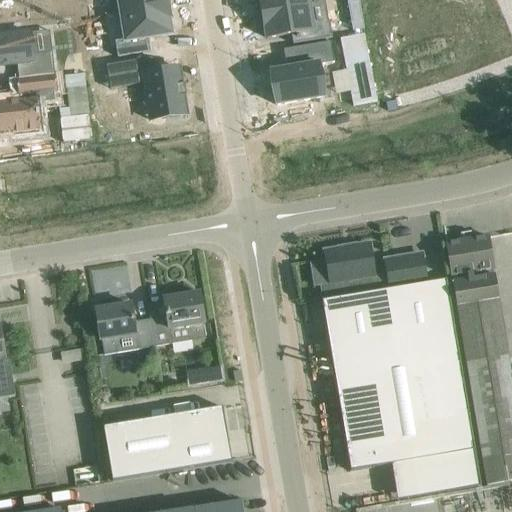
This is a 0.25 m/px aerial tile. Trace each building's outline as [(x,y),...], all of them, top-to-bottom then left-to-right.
[(118,0),(120,13),(168,5),(166,0),(118,0)] [(260,0),(260,2),(259,2),(261,16),(309,8),(307,0),(260,0)] [(125,41),(115,42),(118,58),(150,53),(148,39),(171,35),(168,20),(170,20),(168,5),(120,13),(125,41)] [(309,8),(261,16),(264,29),(265,29),(267,39),(291,35),(293,45),(332,38),(329,22),(312,25),(309,8)] [(29,34),(0,36),(0,67),(17,65),(18,79),(53,75),(51,53),(32,55),(29,34)] [(287,70),(271,72),(276,106),(324,98),(318,66),(334,63),(331,43),(283,50),(287,70)] [(152,58),(105,66),(109,90),(144,84),(150,121),(186,116),(178,68),(155,72),(152,58)] [(22,102),(0,104),(0,133),(12,132),(12,134),(40,131),(37,103),(53,101),(52,92),(56,91),(54,76),(18,80),(20,96),(22,95),(22,102)] [(449,243),(446,244),(451,277),(452,277),(456,305),(487,486),(511,481),(511,375),(510,376),(497,298),(493,270),(487,237),(449,243)] [(329,285),(324,286),(326,301),(377,292),(377,291),(374,273),(370,245),(324,253),(325,261),(329,285)] [(422,255),(384,262),(386,271),(389,289),(389,290),(427,284),(422,255)] [(326,301),(321,301),(325,322),(331,359),(456,338),(446,281),(427,284),(389,290),(389,289),(377,291),(377,292),(326,301)] [(164,304),(148,307),(150,320),(154,348),(206,339),(203,324),(204,324),(199,294),(163,299),(164,304)] [(131,305),(95,311),(103,357),(154,348),(150,320),(134,322),(131,305)] [(0,332),(0,395),(10,394),(4,361),(5,360),(2,346),(0,332)] [(456,338),(331,359),(350,473),(391,466),(475,452),(456,338)] [(221,367),(207,369),(210,384),(224,382),(221,367)] [(223,408),(103,428),(112,483),(232,463),(223,408)] [(61,511),(61,510),(47,511),(243,511),(242,502),(179,511),(61,511)]
